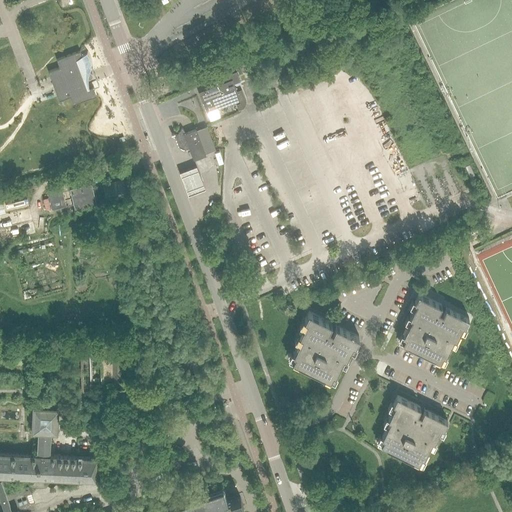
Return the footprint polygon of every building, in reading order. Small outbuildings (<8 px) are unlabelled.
[(57,59),(60,67),(49,71),(54,85),(59,100),(71,96),(73,104),(97,95),(94,87),(91,88),(90,86),(89,84),(89,82),(89,80),(90,79),(91,79),(92,78),(93,76),(92,75),(92,73),(91,73),(92,70),(92,68),(92,66),(92,64),(92,62),(92,60),(92,58),(91,56),(90,54),(89,53),(88,51),(82,55),(80,50),(74,53),(64,56),(57,59)] [(221,84),(200,93),(207,112),(238,100),(239,100),(236,91),(233,85),(240,82),(236,72),(219,78),(221,84)] [(511,85),(458,111),(496,192),(511,184),(511,85)] [(240,103),(236,104),(238,110),(242,108),(241,106),(245,104),(244,101),(245,101),(241,89),(236,91),(239,100),(238,100),(240,103)] [(206,126),(196,130),(203,147),(205,153),(212,151),(215,150),(206,126)] [(182,128),(177,134),(175,135),(179,146),(185,150),(190,148),(194,159),(200,157),(205,155),(196,130),(190,132),(185,133),(182,128)] [(197,164),(180,170),(188,194),(205,188),(197,164)] [(469,164),(465,167),(470,177),(474,175),(469,164)] [(123,181),(104,185),(107,202),(127,198),(123,181)] [(92,184),(70,189),(75,210),(97,205),(92,184)] [(48,195),(52,210),(66,207),(62,191),(48,195)] [(23,197),(0,200),(2,211),(25,208),(23,197)] [(403,335),(405,336),(402,342),(440,360),(443,354),(445,355),(453,338),(455,339),(460,331),(464,333),(467,326),(465,325),(469,318),(418,293),(414,301),(412,300),(409,306),(413,308),(409,316),(411,317),(403,335)] [(293,352),(295,353),(292,360),(330,378),(333,372),(335,373),(343,356),(345,357),(349,348),(354,351),(357,344),(355,343),(359,335),(308,311),(304,318),(302,317),(299,324),(303,326),(299,334),(301,335),(293,352)] [(114,368),(114,345),(104,344),(104,368),(114,368)] [(382,437),(384,438),(381,444),(418,462),(421,456),(423,457),(432,440),(434,441),(438,433),(442,435),(445,428),(443,427),(447,419),(397,395),(393,403),(391,402),(388,408),(392,410),(388,418),(390,419),(382,437)] [(0,476),(3,477),(95,482),(96,458),(49,456),(50,433),(57,434),(58,408),(32,407),(31,432),(38,432),(37,455),(0,453),(0,476)] [(146,424),(136,453),(145,456),(155,427),(146,424)] [(230,511),(229,510),(242,505),(239,496),(226,501),(222,488),(151,511),(19,511),(15,511),(13,511),(3,482),(3,477),(0,476),(0,496),(5,511),(230,511)] [(30,488),(23,491),(28,505),(36,502),(30,488)] [(37,493),(38,500),(66,498),(66,492),(37,493)]
